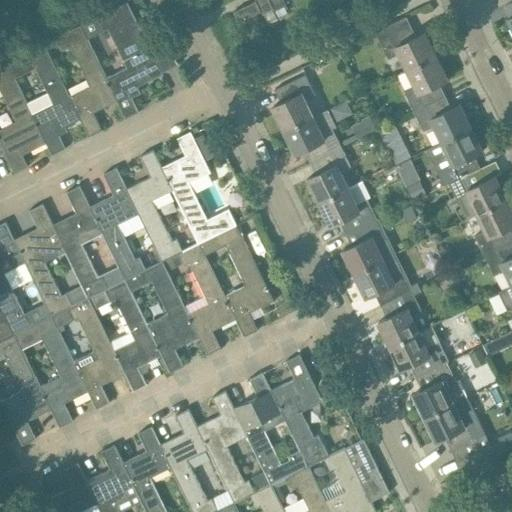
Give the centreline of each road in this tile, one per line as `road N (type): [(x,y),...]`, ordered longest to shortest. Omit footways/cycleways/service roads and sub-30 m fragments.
road 1 (residential): [(16,461),(339,305)]
road 2 (residential): [(0,203),(223,89)]
road 3 (residential): [(339,305),(223,89)]
road 4 (residential): [(433,511),(339,305)]
road 5 (residential): [(511,118),(467,28),(460,7),(468,0)]
